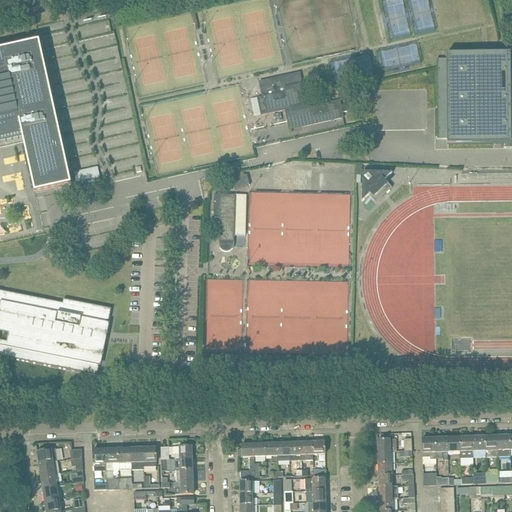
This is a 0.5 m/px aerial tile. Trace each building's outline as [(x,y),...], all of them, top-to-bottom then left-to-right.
[(126,88),(111,19),(81,26),(87,55),(93,54),(102,92),(112,90),(112,91),(126,88)] [(39,42),(0,50),(0,144),(23,139),(35,193),(71,185),(39,42)] [(510,53),(446,54),(446,59),(436,59),(437,139),(447,139),(447,144),(504,143),(505,147),(503,147),(503,148),(511,147),(511,61),(510,61),(510,53)] [(373,74),(370,55),(335,61),(338,79),(373,74)] [(258,99),(261,109),(261,113),(291,106),(292,111),(294,111),(296,118),(301,117),(303,126),(344,117),(343,112),(347,111),(345,105),(340,106),(339,101),(307,108),(299,74),(283,77),(284,81),(261,87),(263,98),(258,99)] [(354,194),(354,164),(338,164),(338,177),(346,178),(346,189),(326,189),(326,194),(354,194)] [(369,173),(362,180),(361,202),(368,196),(375,203),(382,196),(384,193),(385,194),(392,187),(385,180),(392,174),(369,173)] [(231,179),(233,190),(250,186),(247,175),(231,179)] [(233,248),(234,245),(235,195),(214,195),(213,218),(219,218),(219,244),(219,248),(221,250),(224,252),(228,252),(231,251),(233,248)] [(0,356),(97,376),(104,341),(103,341),(104,334),(107,335),(109,323),(108,323),(111,309),(63,299),(62,303),(0,290),(0,356)] [(497,436),(485,437),(485,452),(485,458),(498,457),(497,436)] [(510,451),(510,436),(497,436),(498,457),(510,457),(510,451)] [(473,452),(472,437),(460,438),(460,453),(460,459),(473,458),(473,452)] [(485,437),(472,437),(473,452),(485,452),(485,437)] [(447,453),(447,438),(435,439),(436,459),(442,459),(442,461),(448,461),(447,453)] [(460,453),(460,438),(447,438),(447,453),(460,453)] [(404,452),(412,451),(411,439),(404,440),(404,452)] [(436,459),(435,439),(422,439),(423,458),(429,458),(429,460),(436,460),(436,459)] [(378,452),(390,452),(396,452),(396,440),(377,441),(378,452)] [(312,443),(313,455),(325,455),(324,442),(312,443)] [(301,443),(289,444),(289,461),(301,460),(301,443)] [(312,443),(301,443),(301,460),(313,460),(313,455),(312,443)] [(266,457),(266,444),(254,445),(254,457),(266,457)] [(277,461),(277,444),(266,444),(266,457),(271,457),(272,464),(277,463),(277,461)] [(289,461),(289,444),(277,444),(277,461),(289,461)] [(254,457),(254,445),(242,445),(242,458),(252,457),(252,471),(240,472),(241,479),(255,478),(254,464),(254,457)] [(192,447),(179,447),(174,448),(175,459),(192,459),(192,447)] [(156,448),(143,449),(144,467),(156,467),(156,448)] [(162,460),(167,460),(170,460),(170,448),(162,448),(162,460)] [(119,469),(118,449),(105,450),(106,471),(119,471),(119,469)] [(131,449),(118,449),(119,469),(131,469),(131,449)] [(143,449),(131,449),(131,469),(131,470),(144,470),(144,467),(143,449)] [(39,465),(53,463),(51,450),(37,452),(39,465)] [(70,450),(71,459),(82,459),(81,450),(70,450)] [(106,471),(105,450),(93,450),(94,472),(106,471)] [(391,464),(390,452),(378,452),(378,464),(391,464)] [(82,459),(71,459),(72,468),(75,467),(76,472),(82,471),(82,459)] [(192,459),(175,459),(175,471),(193,471),(192,459)] [(55,475),(53,463),(39,465),(41,477),(55,475)] [(391,464),(378,464),(378,476),(391,476),(391,464)] [(193,482),(193,471),(175,471),(176,483),(193,482)] [(436,486),(436,474),(423,474),(424,487),(436,486)] [(55,475),(41,477),(43,490),(57,488),(55,475)] [(486,477),(486,485),(499,484),(498,478),(498,475),(486,475),(486,477)] [(150,476),(144,477),(145,489),(160,489),(160,485),(150,485),(150,476)] [(391,488),(391,476),(378,476),(379,488),(391,488)] [(474,477),(474,478),(474,485),(486,485),(486,477),(474,477)] [(132,484),(132,479),(119,480),(120,490),(132,490),(132,484)] [(325,479),(312,479),(305,480),(306,492),(313,492),(325,491),(325,479)] [(120,490),(119,480),(107,480),(107,491),(120,490)] [(193,482),(176,483),(175,483),(175,487),(181,487),(181,495),(193,495),(193,482)] [(240,494),(252,494),(252,482),(240,482),(240,494)] [(504,487),(492,487),(493,493),(492,493),(493,495),(504,495),(504,487)] [(59,500),(57,488),(43,490),(44,502),(59,500)] [(392,499),(391,488),(379,488),(379,500),(392,499)] [(481,494),(480,488),(469,488),(469,494),(469,497),(481,497),(481,494)] [(326,503),(325,491),(313,492),(313,503),(326,503)] [(252,505),(252,494),(240,494),(240,505),(252,505)] [(75,510),(84,508),(86,508),(84,499),(73,501),(75,510)] [(392,511),(392,499),(379,500),(380,511),(392,511)] [(60,511),(59,500),(44,502),(46,511),(60,511)] [(326,511),(326,503),(313,503),(307,503),(307,511),(326,511)]
